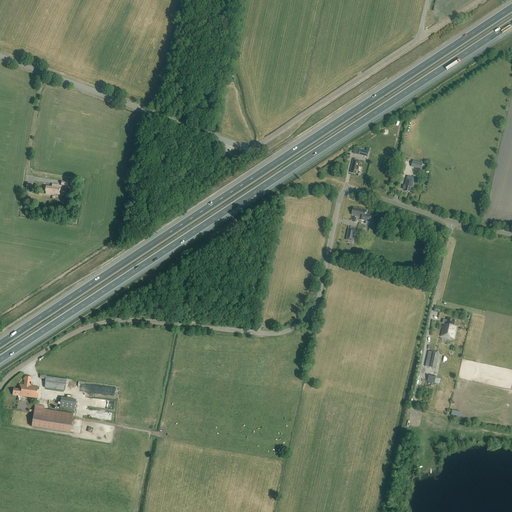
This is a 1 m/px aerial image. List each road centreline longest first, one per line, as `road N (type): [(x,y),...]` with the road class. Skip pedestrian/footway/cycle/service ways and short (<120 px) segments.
road 1 (unclassified): [(0,381),(84,324),(143,321),(250,337),(297,329),(316,300),(344,189),(511,237)]
road 2 (motorway): [(0,359),(511,22)]
road 3 (motorway): [(511,7),(0,344)]
road 4 (unclassified): [(0,52),(258,147),(419,37)]
